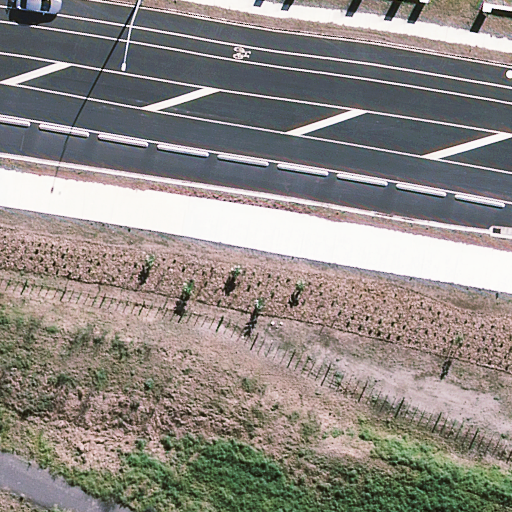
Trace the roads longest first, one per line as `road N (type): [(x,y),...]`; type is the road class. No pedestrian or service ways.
road 1 (secondary): [(511,191),(0,106)]
road 2 (secondary): [(0,52),(511,130)]
